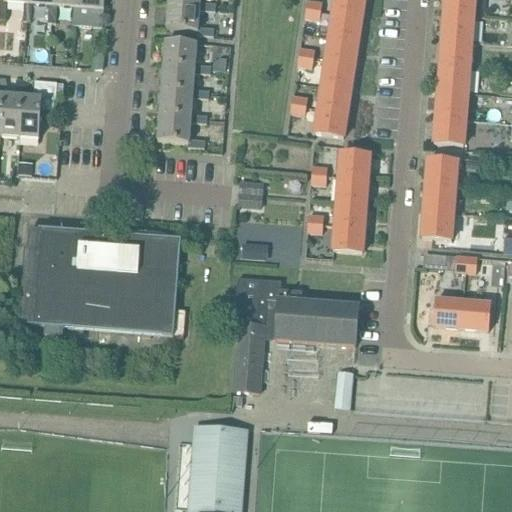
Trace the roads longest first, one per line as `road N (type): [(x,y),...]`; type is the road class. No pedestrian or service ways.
road 1 (residential): [(511,370),(389,360),(416,0)]
road 2 (residential): [(228,198),(111,189),(125,0)]
